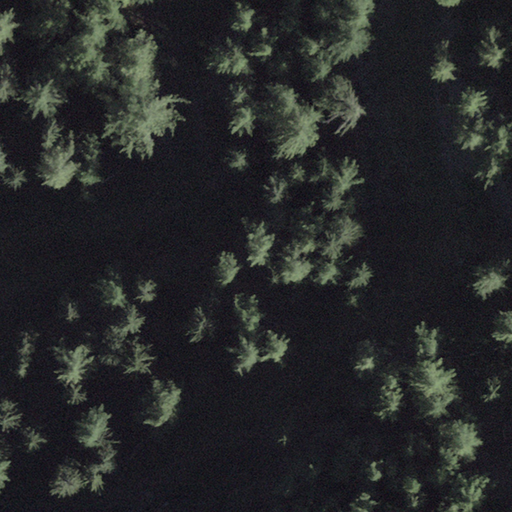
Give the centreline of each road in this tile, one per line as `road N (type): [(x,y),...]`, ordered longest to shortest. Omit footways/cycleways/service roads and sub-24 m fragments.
road 1 (track): [(130,511),(252,477),(363,398),(446,275),(403,0)]
road 2 (track): [(191,0),(183,54),(209,153),(199,199),(129,227),(0,249)]
